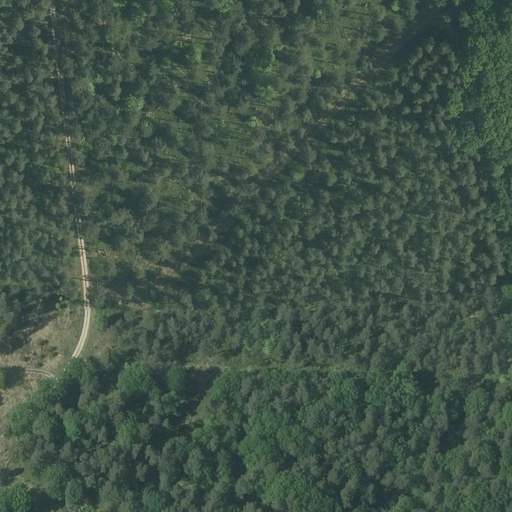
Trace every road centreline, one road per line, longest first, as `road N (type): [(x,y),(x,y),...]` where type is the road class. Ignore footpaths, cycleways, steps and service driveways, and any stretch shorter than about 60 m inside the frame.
road 1 (track): [(0,436),(76,355),(85,327),(51,0)]
road 2 (track): [(91,511),(37,402)]
